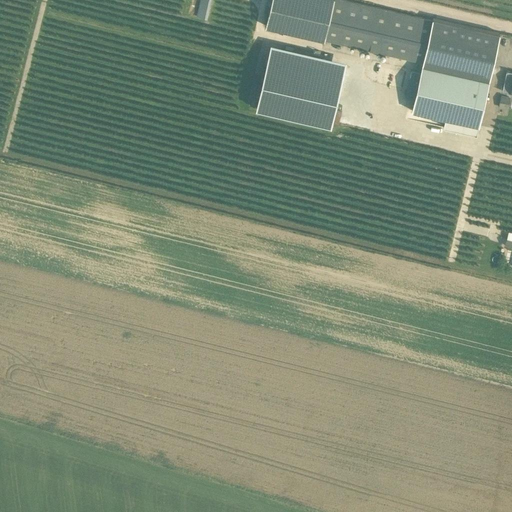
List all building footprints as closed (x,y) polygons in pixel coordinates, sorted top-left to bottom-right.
[(211,0),(200,0),(196,17),(207,19),(211,0)] [(423,62),(422,64),(412,111),(478,126),(489,80),(488,80),(488,79),(489,79),(499,33),(473,28),(432,18),(432,20),(343,0),(271,0),(265,26),(423,62)] [(268,56),(256,108),(331,125),(343,73),(268,56)] [(411,70),(405,97),(414,99),(420,72),(411,70)] [(511,92),(511,71),(507,70),(502,91),(511,92)] [(508,109),(511,97),(501,95),(498,107),(508,109)]
